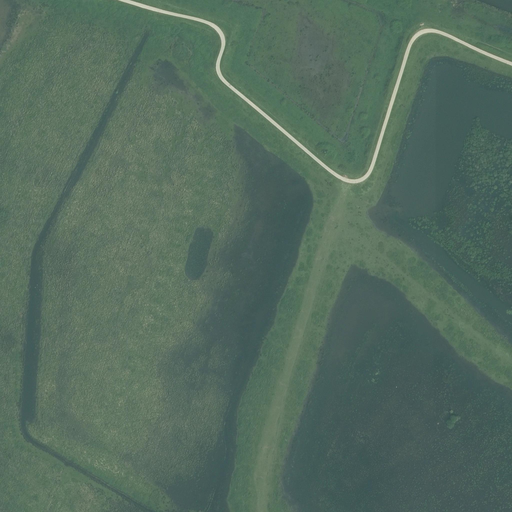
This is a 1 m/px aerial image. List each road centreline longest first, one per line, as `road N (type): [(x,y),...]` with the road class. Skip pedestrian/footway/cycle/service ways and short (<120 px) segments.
road 1 (track): [(122,0),(216,27),(221,79),(346,180)]
road 2 (track): [(263,511),(266,436),(330,230)]
road 3 (track): [(511,63),(434,30),(418,32),(370,171),(346,180)]
